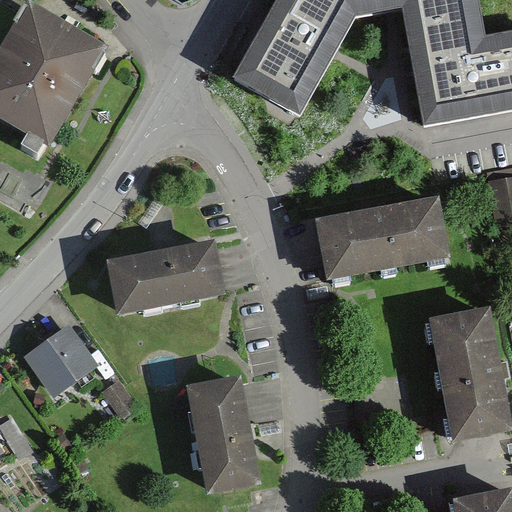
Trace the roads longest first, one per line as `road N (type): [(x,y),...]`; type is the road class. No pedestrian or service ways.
road 1 (residential): [(298,511),(307,431),(298,355),(255,213),(223,159),(153,108)]
road 2 (residential): [(0,310),(60,247),(153,108)]
